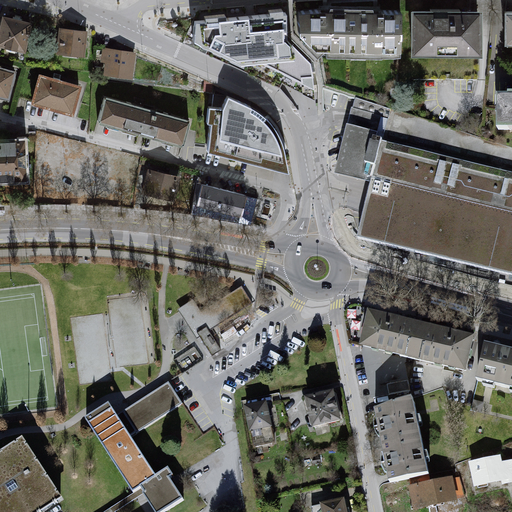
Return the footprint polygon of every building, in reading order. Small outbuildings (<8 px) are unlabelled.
[(328,13),(299,13),(299,33),(319,56),(402,57),(403,14),(373,13),(372,9),(330,8),(328,13)] [(285,12),(195,22),(193,42),(237,60),(291,56),(289,45),(285,42),(285,12)] [(480,12),(411,13),(411,58),(481,57),(480,12)] [(35,23),(4,16),(0,35),(0,42),(29,49),(35,23)] [(89,30),(60,28),(58,52),(87,55),(89,30)] [(136,51),(104,47),(103,61),(107,61),(106,74),(133,77),(136,51)] [(16,73),(0,69),(0,95),(10,98),(16,73)] [(85,87),(40,75),(32,107),(77,118),(85,87)] [(213,85),(203,81),(203,91),(212,92),(213,85)] [(194,121),(107,97),(99,124),(186,148),(194,121)] [(211,124),(207,151),(287,172),(283,146),(276,133),(265,119),(251,109),(230,98),(223,109),(210,108),(207,123),(211,124)] [(511,151),(467,134),(356,99),(340,179),(375,188),(372,196),(371,210),(365,241),(511,275),(511,151)] [(511,99),(500,99),(501,133),(511,132),(511,99)] [(0,187),(30,186),(28,139),(0,139),(0,187)] [(180,177),(149,168),(141,195),(172,204),(180,177)] [(246,196),(202,186),(196,212),(240,223),(246,196)] [(191,300),(176,309),(177,312),(194,337),(197,335),(210,355),(220,349),(207,330),(249,303),(240,289),(200,314),(191,300)] [(478,340),(373,314),(364,346),(363,351),(404,361),(469,377),(478,340)] [(511,349),(486,343),(477,381),(511,390),(511,349)] [(404,361),(363,351),(373,401),(410,392),(404,361)] [(184,405),(171,384),(118,417),(132,438),(184,405)] [(336,395),(309,402),(316,430),(343,423),(336,395)] [(413,398),(377,411),(393,484),(394,486),(431,479),(431,476),(413,398)] [(269,401),(245,406),(250,432),(274,427),(269,401)] [(112,407),(88,421),(134,494),(137,493),(143,489),(159,479),(132,438),(118,417),(112,407)] [(0,511),(46,511),(59,504),(63,501),(24,441),(0,457),(0,511)] [(502,456),(469,463),(474,489),(511,481),(511,458),(503,460),(502,456)] [(171,472),(159,479),(143,489),(145,493),(157,511),(170,511),(185,502),(172,481),(176,479),(175,478),(173,475),(171,472)] [(114,511),(137,498),(140,496),(145,493),(143,489),(137,493),(134,494),(106,511),(114,511)] [(348,511),(346,501),(322,506),(323,511),(348,511)]
